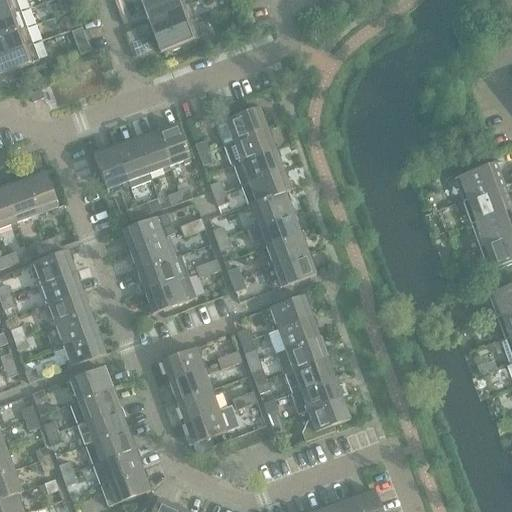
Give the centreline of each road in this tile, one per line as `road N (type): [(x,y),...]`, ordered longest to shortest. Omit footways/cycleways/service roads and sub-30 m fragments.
road 1 (residential): [(414,511),(393,452),(255,502),(177,471),(137,359)]
road 2 (residential): [(137,359),(51,133)]
road 3 (residential): [(136,102),(293,47),(275,0)]
